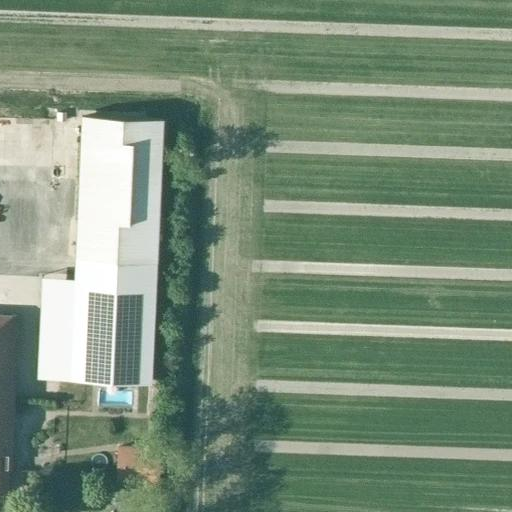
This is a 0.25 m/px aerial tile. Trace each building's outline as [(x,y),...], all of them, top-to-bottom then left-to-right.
[(70,377),(151,381),(162,120),(82,116),(70,377)] [(0,493),(6,494),(7,471),(12,472),(19,313),(0,312),(0,493)] [(50,379),(50,404),(68,405),(68,379),(50,379)] [(82,407),(113,407),(112,382),(82,382),(82,407)] [(118,465),(119,441),(105,441),(104,464),(118,465)] [(158,482),(160,449),(120,447),(118,480),(158,482)]
